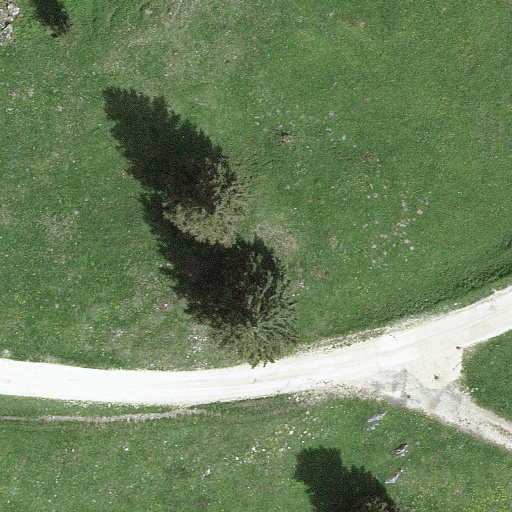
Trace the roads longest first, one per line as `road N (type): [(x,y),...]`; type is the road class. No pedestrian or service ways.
road 1 (track): [(0,398),(68,402),(192,391),(340,364),(511,296)]
road 2 (track): [(404,340),(422,384),(450,409),(511,441)]
